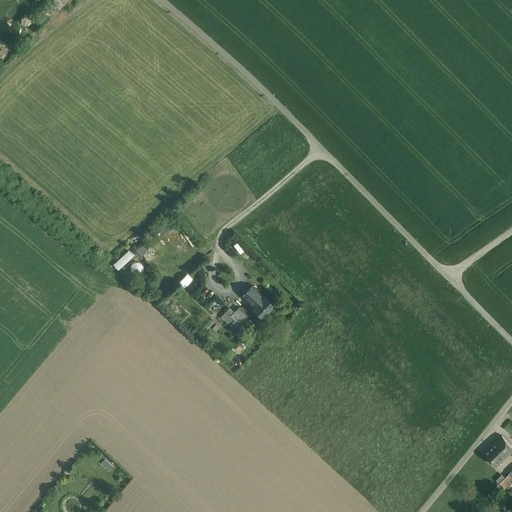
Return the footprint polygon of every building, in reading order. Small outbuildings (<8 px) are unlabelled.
[(161,225),(151,235),(155,239),(165,229),(161,225)] [(141,243),(115,267),(120,272),(145,247),(141,243)] [(263,295),(253,286),(242,297),(253,306),(263,295)] [(253,306),(252,307),(263,318),(274,306),(263,295),(253,306)] [(230,324),(243,311),(239,307),(234,312),(230,308),(221,317),(230,324)] [(235,329),(248,316),(243,311),(230,324),(235,329)] [(207,330),(215,322),(212,320),(204,327),(207,330)] [(511,450),(511,445),(502,435),(484,452),(496,466),(511,450)] [(506,477),(502,473),(496,479),(500,483),(506,477)] [(511,474),(511,473),(500,483),(505,488),(511,482),(511,474)]
